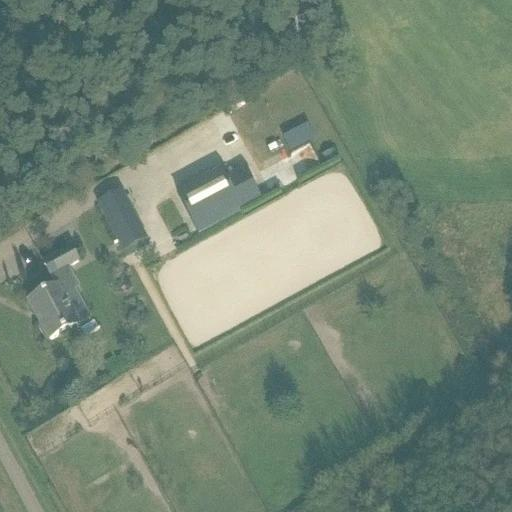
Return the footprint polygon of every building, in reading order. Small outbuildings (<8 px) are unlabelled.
[(247,110),(255,105),(251,98),(243,103),(247,110)] [(327,165),(335,160),(332,153),(323,157),(327,165)] [(231,169),(186,187),(200,222),(245,204),(231,169)] [(98,207),(122,253),(146,241),(122,194),(98,207)] [(156,205),(140,208),(146,231),(161,228),(156,205)] [(42,264),(50,279),(50,278),(63,272),(77,265),(69,250),(42,264)] [(73,291),(63,272),(50,278),(56,289),(28,304),(42,328),(39,330),(45,342),(48,340),(49,343),(76,328),(59,298),(73,291)]
